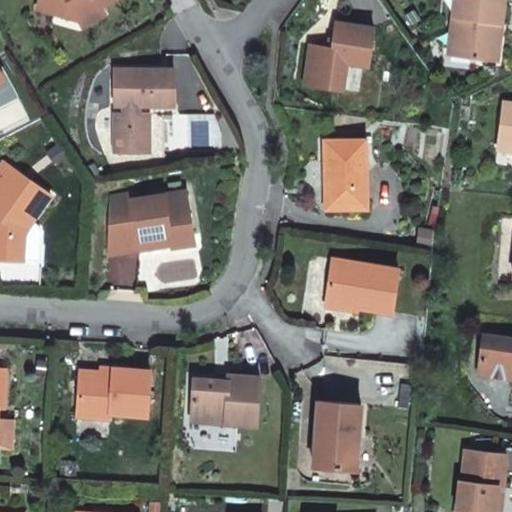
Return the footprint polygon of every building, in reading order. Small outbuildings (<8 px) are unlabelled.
[(101,4),(107,0),(39,0),(38,8),(57,11),(73,2),(82,17),(85,22),(104,11),(101,4)] [(454,0),(448,50),(472,53),(471,58),(496,61),(498,41),(490,30),(491,22),(500,23),(503,0),(454,0)] [(82,17),(73,2),(57,11),(82,17)] [(365,66),(373,28),(335,20),(332,36),(330,46),(322,44),(308,42),(301,82),(339,89),(344,62),(365,66)] [(330,46),(332,36),(324,34),(322,44),(330,46)] [(168,69),(115,69),(115,105),(124,105),(124,113),(115,114),(115,151),(149,151),(149,114),(138,114),(138,105),(168,104),(168,69)] [(511,103),(503,102),(498,144),(511,145),(511,103)] [(369,185),(369,138),(330,139),(330,159),(326,159),(326,185),(333,185),(334,209),(369,209),(369,185)] [(51,195),(3,162),(0,166),(0,257),(23,258),(23,256),(24,232),(32,221),(51,195)] [(181,192),(129,199),(128,197),(110,200),(106,248),(136,243),(135,237),(165,233),(167,245),(190,242),(181,192)] [(24,232),(23,256),(39,256),(40,228),(38,225),(32,221),(24,232)] [(165,233),(135,237),(136,243),(106,248),(106,249),(106,253),(167,245),(165,233)] [(398,268),(333,258),(326,302),(362,307),(392,312),(398,268)] [(326,306),(361,311),(362,307),(326,302),(326,306)] [(479,374),(511,377),(511,339),(482,336),(479,374)] [(111,413),(147,415),(151,370),(113,367),(112,372),(100,371),(80,370),(77,415),(110,418),(111,413)] [(228,380),(215,379),(194,378),(191,421),(256,425),(260,376),(228,374),(228,380)] [(318,400),(313,466),(350,469),(353,436),(359,436),(361,403),(318,400)] [(357,469),(359,436),(353,436),(350,469),(357,469)] [(460,449),(458,478),(455,478),(452,511),(491,511),(494,486),(500,486),(503,453),(460,449)] [(496,511),(500,486),(494,486),(491,511),(496,511)]
